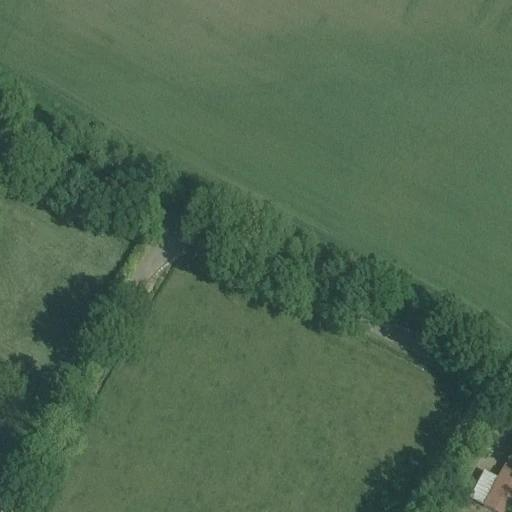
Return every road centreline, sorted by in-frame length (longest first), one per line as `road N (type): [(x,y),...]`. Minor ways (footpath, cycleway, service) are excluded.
road 1 (tertiary): [(0,127),(87,180),(511,393)]
road 2 (track): [(411,511),(493,383)]
